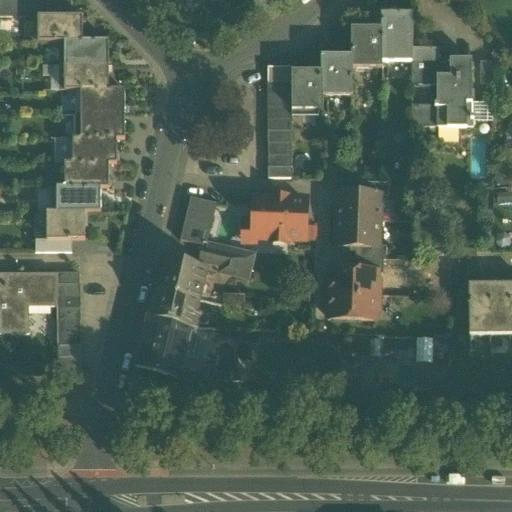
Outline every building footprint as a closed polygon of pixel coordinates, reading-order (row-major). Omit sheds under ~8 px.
[(11,0),(0,0),(0,18),(12,19),(11,0)] [(23,0),(11,0),(12,19),(23,19),(23,0)] [(35,0),(23,0),(23,19),(35,19),(35,0)] [(47,0),(35,0),(35,19),(38,19),(47,19),(47,0)] [(71,0),(47,0),(47,19),(71,19),(71,0)] [(412,16),(381,16),(381,30),(381,63),(412,64),(412,50),(412,16)] [(47,19),(38,19),(38,44),(64,44),(83,44),(83,19),(71,19),(47,19)] [(381,30),(352,30),(352,57),(352,70),(381,70),(381,63),(381,30)] [(83,44),(64,44),(64,68),(109,68),(109,44),(83,44)] [(439,50),(412,50),(412,64),(412,88),(436,88),(436,108),(434,108),(434,110),(412,110),(412,130),(438,131),(438,140),(442,144),(454,144),(458,140),(458,131),(466,131),(466,124),(474,124),(474,123),(473,120),(472,120),(471,104),(471,70),(474,70),(474,63),(439,64),(439,50)] [(352,57),(322,57),(321,73),(321,98),(351,98),(352,70),(352,57)] [(492,64),(480,63),(480,86),(492,86),(492,64)] [(109,93),(109,68),(64,68),(64,93),(81,93),(109,93)] [(293,68),(268,68),(268,85),(292,85),(292,72),(293,72),(293,68)] [(293,72),(292,72),(292,85),(292,97),(292,109),(292,112),(321,112),(321,98),(321,73),(293,72)] [(292,85),(268,85),(268,96),(292,97),(292,85)] [(109,93),(81,93),(81,117),(125,117),(125,93),(109,93)] [(292,97),(268,96),(268,109),(292,109),(292,97)] [(492,105),(471,104),(472,120),(473,120),(474,123),(492,123),(492,105)] [(292,109),(268,109),(268,120),(292,120),(292,112),(292,109)] [(125,117),(81,117),(81,141),(117,142),(125,141),(125,117)] [(292,120),(268,120),(268,132),(292,133),(292,120)] [(292,133),(268,132),(268,144),(292,144),(292,133)] [(81,141),(73,142),(73,166),(109,166),(117,166),(117,142),(81,141)] [(292,144),(268,144),(268,156),(292,156),(292,144)] [(292,156),(268,156),(268,169),(291,169),(292,169),(292,156)] [(73,166),(65,166),(65,190),(101,190),(109,190),(109,166),(73,166)] [(291,169),(268,169),(268,181),(291,180),(291,169)] [(389,185),(362,184),(362,196),(380,197),(380,199),(388,199),(389,185)] [(65,190),(57,190),(57,215),(85,215),(101,215),(101,190),(65,190)] [(362,196),(338,196),(337,222),(379,224),(380,199),(380,197),(362,196)] [(306,202),(254,200),(253,240),(305,242),(306,202)] [(181,243),(206,249),(216,206),(191,201),(181,243)] [(57,215),(48,215),(48,242),(71,242),(85,241),(85,215),(57,215)] [(379,224),(337,222),(336,249),(359,250),(378,250),(378,248),(379,224)] [(71,255),(71,242),(48,242),(34,243),(35,256),(71,255)] [(240,257),(203,248),(199,264),(237,271),(240,257)] [(378,250),(359,250),(359,262),(383,263),(385,263),(386,249),(378,248),(378,250)] [(206,271),(164,261),(156,292),(199,302),(206,271)] [(383,263),(359,262),(359,273),(377,273),(377,275),(383,275),(383,263)] [(359,273),(330,272),(329,296),(376,298),(376,295),(379,294),(379,285),(377,282),(377,275),(377,273),(359,273)] [(80,275),(56,275),(56,277),(56,287),(80,287),(80,275)] [(56,277),(0,276),(0,337),(29,337),(29,304),(51,304),(51,309),(57,310),(57,299),(56,287),(56,277)] [(80,287),(56,287),(57,299),(80,299),(80,287)] [(488,287),(470,287),(469,337),(488,337),(488,287)] [(509,287),(488,287),(488,337),(509,337),(509,287)] [(199,302),(156,292),(150,318),(193,328),(195,317),(199,302)] [(376,298),(329,296),(328,320),(376,322),(376,315),(378,313),(378,303),(376,301),(376,298)] [(80,299),(57,299),(57,310),(57,311),(80,311),(81,299),(80,299)] [(80,311),(57,311),(57,323),(81,323),(81,311),(80,311)] [(202,318),(195,317),(193,328),(199,330),(202,318)] [(193,328),(150,318),(138,367),(180,379),(193,328)] [(81,323),(57,323),(57,335),(81,336),(81,323)] [(81,336),(57,335),(57,348),(81,348),(81,336)] [(429,363),(430,339),(417,339),(417,363),(429,363)] [(375,344),(375,387),(422,387),(423,365),(416,365),(416,345),(375,344)] [(81,348),(57,348),(58,360),(81,360),(81,348)] [(81,372),(81,360),(58,360),(58,371),(58,372),(81,372)] [(242,373),(221,372),(220,382),(242,383),(242,373)]
